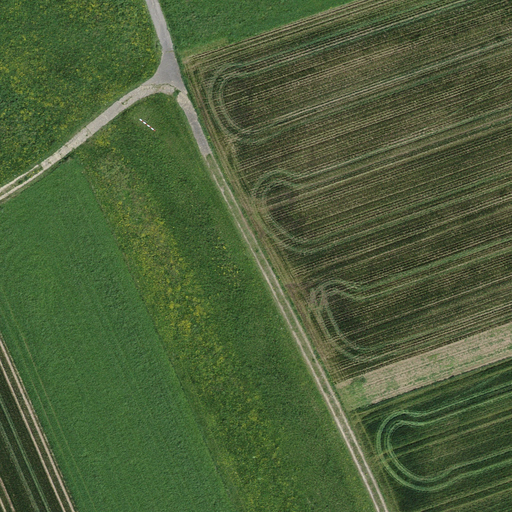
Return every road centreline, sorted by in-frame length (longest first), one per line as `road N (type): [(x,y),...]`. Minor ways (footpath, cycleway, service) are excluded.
road 1 (track): [(172,69),(383,511)]
road 2 (track): [(0,194),(172,69)]
